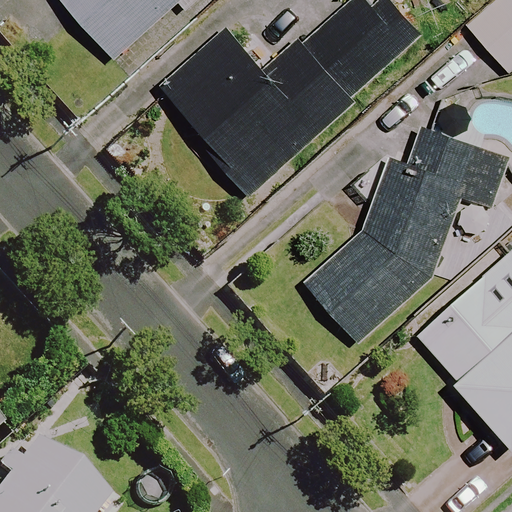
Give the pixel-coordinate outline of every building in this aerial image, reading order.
[(77,0),(69,8),(119,64),(190,0),(77,0)] [(423,43),(382,0),(362,0),(275,82),(232,36),(168,95),(232,164),(225,170),(254,201),(423,43)] [(511,0),(504,0),(471,31),(511,76),(511,75),(511,0)] [(438,280),(476,142),(399,121),(365,231),(362,238),(308,286),(363,347),(438,280)] [(511,258),(419,339),(511,445),(511,258)] [(0,511),(102,511),(109,503),(36,444),(0,488),(0,511)]
